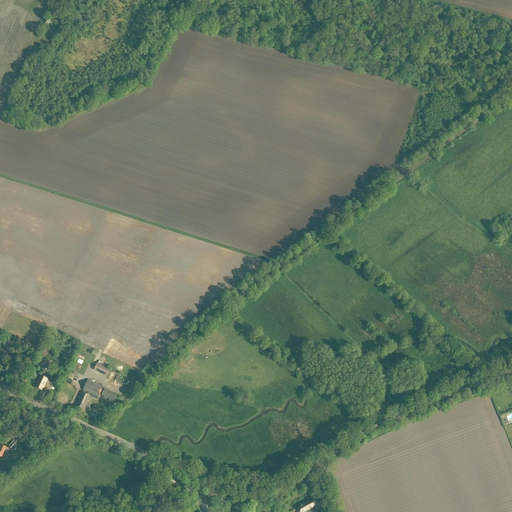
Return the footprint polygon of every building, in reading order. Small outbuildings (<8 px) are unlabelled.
[(0,353),(7,356),(10,350),(1,346),(0,348),(0,353)] [(107,367),(108,365),(98,360),(93,369),(106,375),(110,368),(107,367)] [(57,367),(53,375),(59,378),(63,370),(57,367)] [(40,375),(34,387),(42,391),(48,379),(40,375)] [(97,400),(103,387),(88,380),(83,391),(85,392),(84,394),(81,392),(77,400),(79,401),(76,408),(83,411),(90,398),(91,398),(92,397),(97,400)] [(104,388),(100,395),(113,401),(117,394),(104,388)] [(8,448),(3,445),(0,443),(0,456),(2,457),(5,449),(9,451),(10,450),(13,452),(20,443),(15,439),(8,448)] [(307,510),(316,506),(312,499),(304,503),(304,504),(297,507),(299,511),(301,511),(307,509),(307,510)]
